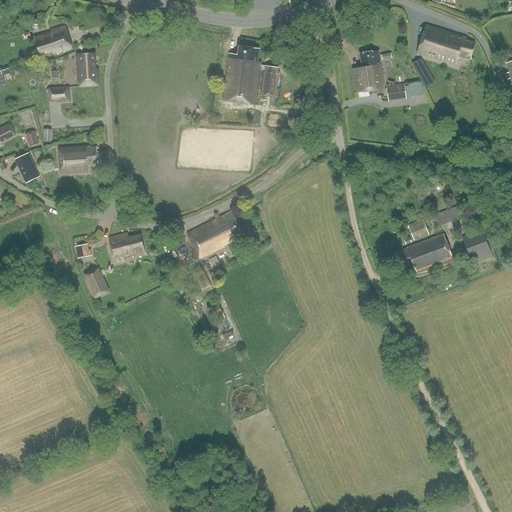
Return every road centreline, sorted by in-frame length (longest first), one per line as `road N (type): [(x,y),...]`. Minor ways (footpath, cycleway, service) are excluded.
road 1 (residential): [(115,216),(151,226),(203,215),(266,182),(300,151),(339,136)]
road 2 (track): [(485,511),(380,292)]
road 3 (residential): [(115,216),(107,74),(138,2)]
road 4 (tertiary): [(138,2),(242,22),(279,21),(322,6)]
road 5 (residential): [(511,113),(479,37),(400,0)]
road 6 (unclassified): [(380,292),(358,239),(339,136)]
road 7 (unclassified): [(339,136),(322,6)]
road 8 (residential): [(115,216),(59,208),(0,174)]
